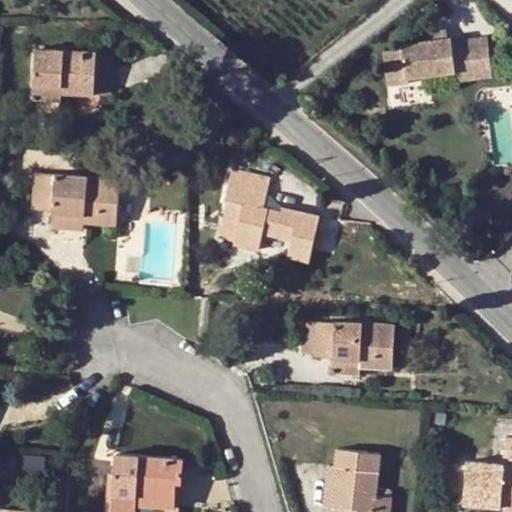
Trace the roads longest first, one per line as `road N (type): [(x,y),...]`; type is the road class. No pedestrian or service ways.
road 1 (residential): [(511,330),(259,103)]
road 2 (residential): [(261,511),(227,406),(59,326)]
road 3 (residential): [(259,103),(391,0)]
road 4 (residential): [(259,103),(143,0)]
